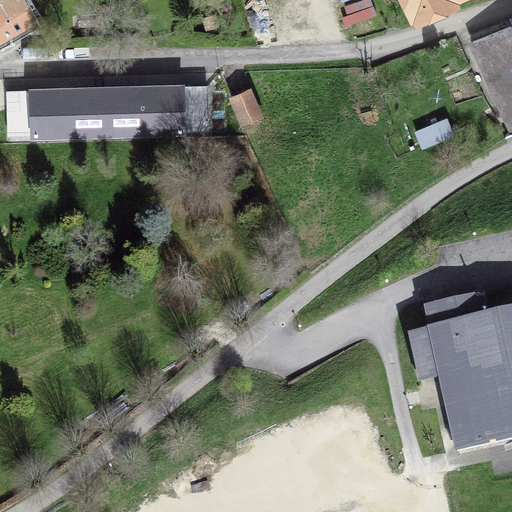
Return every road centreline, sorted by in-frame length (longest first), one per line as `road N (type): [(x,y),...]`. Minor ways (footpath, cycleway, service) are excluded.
road 1 (residential): [(28,511),(88,473),(381,235),(511,150)]
road 2 (residential): [(0,61),(332,48),(403,39),(511,3)]
